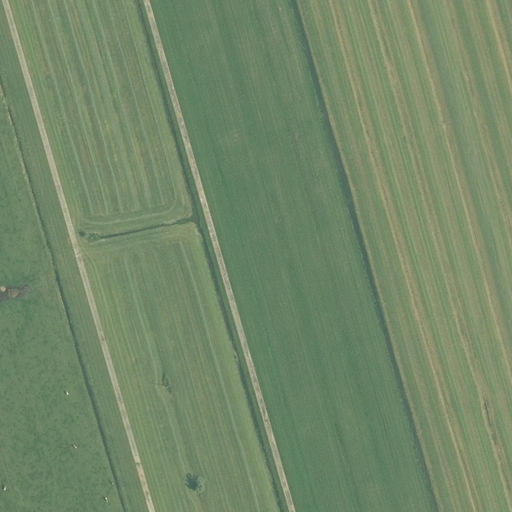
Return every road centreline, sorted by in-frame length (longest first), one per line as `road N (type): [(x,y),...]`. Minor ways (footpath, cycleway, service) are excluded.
road 1 (track): [(145,0),(292,511)]
road 2 (track): [(151,511),(4,0)]
